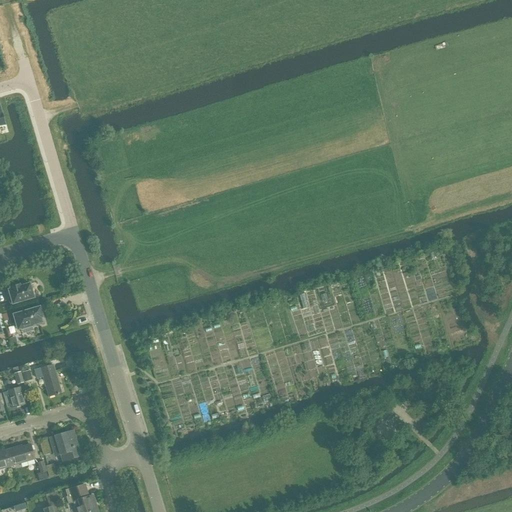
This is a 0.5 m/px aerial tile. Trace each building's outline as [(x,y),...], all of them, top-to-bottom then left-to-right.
[(10,290),(8,291),(10,298),(9,299),(10,304),(12,304),(12,305),(34,299),(29,284),(20,287),(19,286),(9,289),(10,290)] [(27,309),(28,309),(28,308),(9,314),(12,324),(16,323),(18,330),(20,329),(21,331),(33,327),(32,326),(41,323),(39,318),(41,318),(39,309),(28,312),(27,309)] [(55,371),(53,365),(35,371),(37,379),(43,377),(49,397),(62,393),(55,371)] [(18,384),(24,383),(21,372),(15,374),(18,384)] [(7,408),(12,406),(12,408),(25,404),(21,388),(3,393),(7,408)] [(66,433),(50,438),(51,440),(54,452),(58,451),(59,455),(62,455),(64,462),(81,457),(74,434),(67,436),(66,433)] [(11,466),(35,459),(31,445),(19,448),(19,447),(7,451),(11,466)] [(50,454),(48,445),(41,447),(44,456),(50,454)] [(0,469),(11,466),(7,451),(0,452),(0,469)] [(44,462),(38,464),(41,473),(38,474),(40,481),(49,479),(44,462)] [(98,511),(93,495),(89,497),(85,485),(69,489),(71,496),(67,497),(69,504),(73,502),(76,511),(98,511)] [(58,511),(53,493),(46,495),(50,508),(44,510),(44,511),(58,511)]
